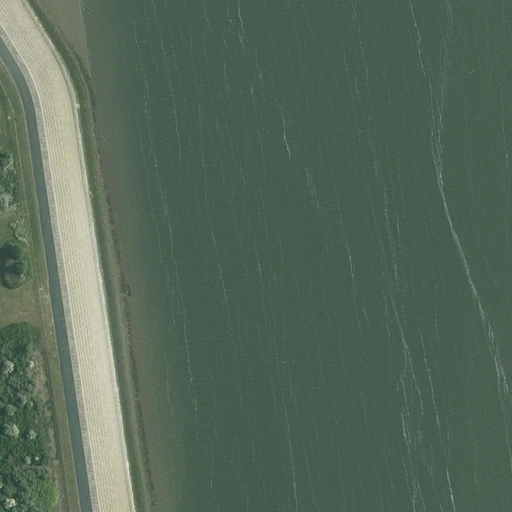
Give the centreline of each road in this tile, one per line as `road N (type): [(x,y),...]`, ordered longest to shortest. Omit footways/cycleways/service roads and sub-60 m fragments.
road 1 (track): [(92,511),(35,104),(0,35)]
road 2 (track): [(73,448),(20,96),(0,60)]
